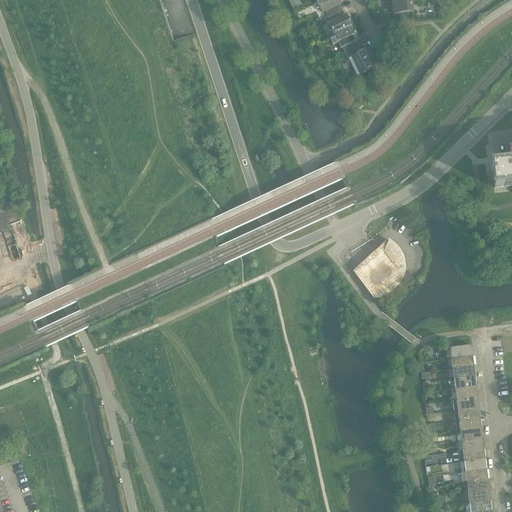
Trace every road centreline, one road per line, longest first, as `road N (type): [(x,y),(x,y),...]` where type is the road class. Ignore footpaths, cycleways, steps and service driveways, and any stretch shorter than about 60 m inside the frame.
road 1 (motorway): [(85,0),(176,286),(232,511)]
road 2 (motorway): [(265,511),(206,277),(118,0)]
road 3 (motorway): [(71,0),(163,290),(217,511)]
road 4 (unclassified): [(133,511),(99,376),(54,263),(23,76),(0,14)]
road 5 (residential): [(511,95),(406,194),(340,226)]
road 6 (unclassified): [(247,171),(282,247),(340,226)]
